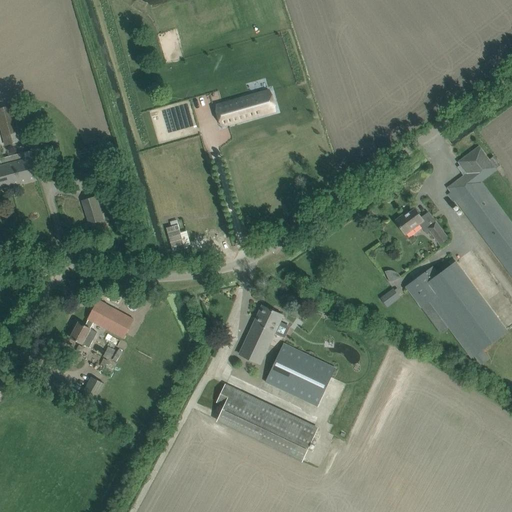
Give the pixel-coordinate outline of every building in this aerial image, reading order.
[(214,87),(206,89),(185,0),(153,0),(178,103),(256,85),(252,68),(211,77),(214,87)] [(199,0),(213,59),(243,52),(230,0),(199,0)] [(228,103),(217,107),(222,125),(234,122),(275,110),(270,91),(228,103)] [(11,106),(0,108),(0,125),(5,145),(20,141),(11,106)] [(500,165),(500,164),(494,156),(489,160),(479,146),(458,162),(467,174),(448,188),(451,192),(448,195),(453,202),(456,200),(511,274),(511,225),(481,183),(497,170),(496,169),(500,165)] [(176,165),(196,160),(192,148),(173,153),(176,165)] [(24,152),(3,158),(11,186),(38,179),(35,169),(32,158),(27,159),(24,152)] [(0,166),(0,188),(7,187),(11,186),(3,158),(0,158),(0,161),(1,166),(0,166)] [(194,210),(209,206),(200,174),(185,179),(188,189),(183,191),(186,201),(191,200),(194,210)] [(103,220),(96,197),(82,201),(89,224),(103,220)] [(424,221),(421,217),(415,209),(406,216),(404,214),(395,221),(401,229),(405,235),(419,224),(427,234),(430,232),(440,244),(448,238),(436,222),(428,228),(424,221)] [(178,225),(166,228),(173,253),(185,249),(178,225)] [(508,331),(454,258),(448,262),(450,264),(438,273),(433,266),(405,286),(441,334),(448,328),(471,359),(474,356),(481,365),(488,359),(482,351),(508,331)] [(387,280),(399,279),(397,269),(386,271),(387,280)] [(400,297),(398,295),(401,293),(398,288),(395,290),(394,289),(381,299),(387,307),(400,297)] [(88,320),(94,323),(123,338),(134,319),(98,300),(88,320)] [(263,306),(246,341),(240,355),(260,364),(274,333),(285,338),(284,337),(285,335),(286,336),(289,330),(288,329),(289,327),(279,323),(283,315),(263,306)] [(85,326),(79,323),(71,338),(89,348),(97,333),(90,329),(94,323),(88,320),(85,326)] [(266,382),(317,406),(335,368),(284,343),(266,382)] [(108,347),(103,356),(110,360),(115,351),(108,347)] [(378,449),(414,360),(396,352),(360,442),(378,449)] [(375,352),(366,367),(375,373),(384,358),(375,352)] [(103,359),(98,368),(104,371),(109,362),(103,359)] [(81,395),(95,402),(105,385),(91,377),(81,395)] [(226,385),(217,402),(225,406),(219,419),(304,458),(318,429),(226,385)] [(355,423),(360,404),(348,401),(343,419),(355,423)]
